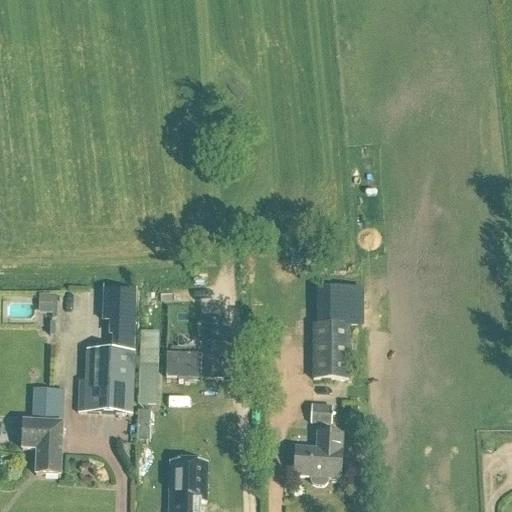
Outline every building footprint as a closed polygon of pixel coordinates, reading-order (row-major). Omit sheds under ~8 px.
[(51,316),(51,298),(37,298),(37,316),(51,316)] [(349,384),(347,331),(312,332),(314,383),(349,384)] [(134,356),(85,354),(85,384),(78,384),(77,418),(132,420),(134,356)] [(156,409),(158,368),(138,367),(137,408),(156,409)] [(50,394),(49,422),(49,423),(62,424),(64,395),(50,394)] [(2,419),(31,418),(30,395),(1,397),(2,419)] [(311,409),(310,427),(331,429),(332,410),(311,409)] [(137,445),(150,445),(150,414),(137,414),(137,445)] [(59,480),(62,431),(62,427),(22,426),(21,454),(36,454),(35,479),(59,480)] [(317,437),(317,438),(316,453),(295,452),(293,481),(311,482),(310,485),(312,488),(315,490),(322,490),(325,489),(327,486),(327,483),(339,484),(341,454),(342,439),(317,437)] [(170,465),(168,511),(200,511),(201,507),(205,507),(207,466),(170,465)]
